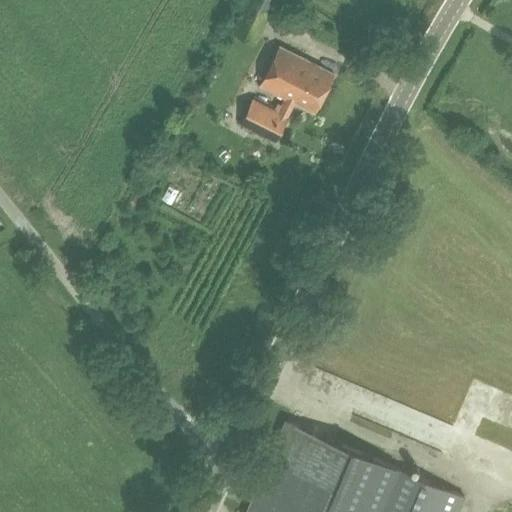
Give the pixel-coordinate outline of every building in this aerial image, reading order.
[(245,0),(230,31),(253,44),(275,0),(245,0)] [(240,122),(275,140),(287,116),(294,102),(313,112),(333,73),(279,45),(259,84),(285,98),(282,104),(278,102),(274,109),(252,98),(240,122)] [(209,213),(209,190),(176,190),(176,213),(209,213)] [(441,449),(453,425),(439,418),(427,442),(441,449)] [(457,511),(464,496),(288,421),(249,511),(457,511)]
